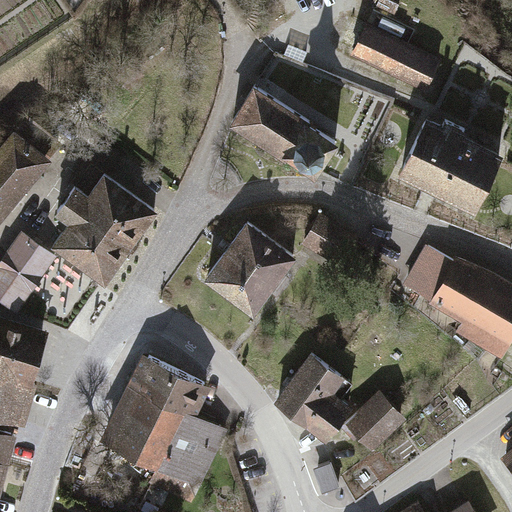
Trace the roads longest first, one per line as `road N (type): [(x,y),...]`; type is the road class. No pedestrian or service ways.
road 1 (residential): [(180,223),(248,194),(307,188),(511,260)]
road 2 (residential): [(134,301),(204,347),(244,386),(282,448),(305,511)]
road 3 (residential): [(34,511),(74,402),(134,301)]
road 4 (residential): [(180,223),(234,92),(238,48)]
road 5 (residential): [(511,404),(365,511)]
